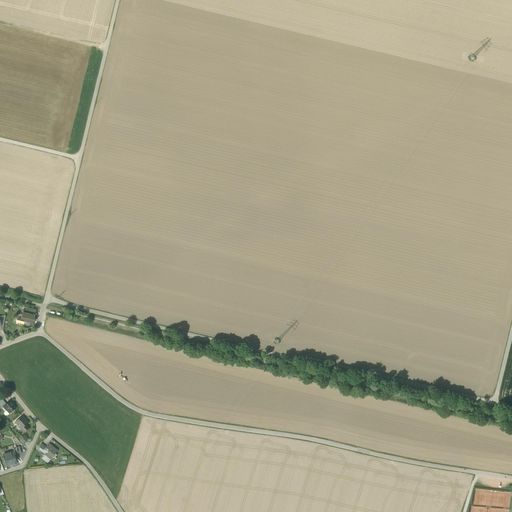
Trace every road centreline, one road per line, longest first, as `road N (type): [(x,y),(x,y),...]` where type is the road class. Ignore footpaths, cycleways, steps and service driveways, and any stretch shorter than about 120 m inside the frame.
road 1 (unclassified): [(476,472),(137,410),(39,331)]
road 2 (track): [(66,304),(511,409)]
road 3 (track): [(79,158),(118,0)]
road 4 (track): [(46,299),(79,158)]
